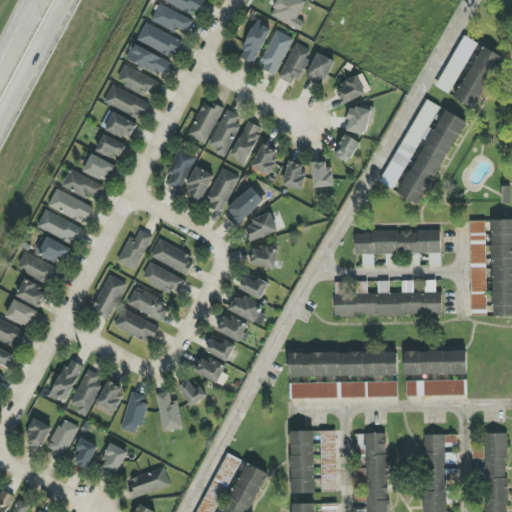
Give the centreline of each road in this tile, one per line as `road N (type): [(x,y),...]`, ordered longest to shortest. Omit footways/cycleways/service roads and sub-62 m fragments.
road 1 (residential): [(236,0),(0,440)]
road 2 (residential): [(130,196),(208,240),(219,256),(194,315)]
road 3 (residential): [(60,326),(149,369),(171,357),(194,315)]
road 4 (motorway): [(0,119),(64,0)]
road 5 (residential): [(199,66),(306,124)]
